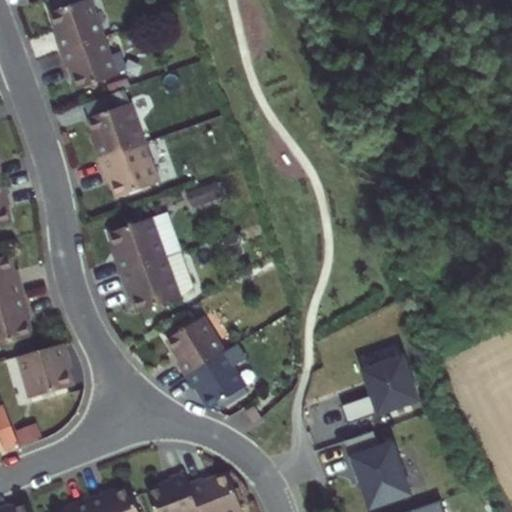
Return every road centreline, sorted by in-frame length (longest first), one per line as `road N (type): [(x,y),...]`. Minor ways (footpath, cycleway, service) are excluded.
road 1 (residential): [(131,417),(72,285),(55,177),(0,22)]
road 2 (residential): [(131,417),(205,431),(236,447),(261,469),(283,511)]
road 3 (residential): [(0,482),(78,452),(131,417)]
